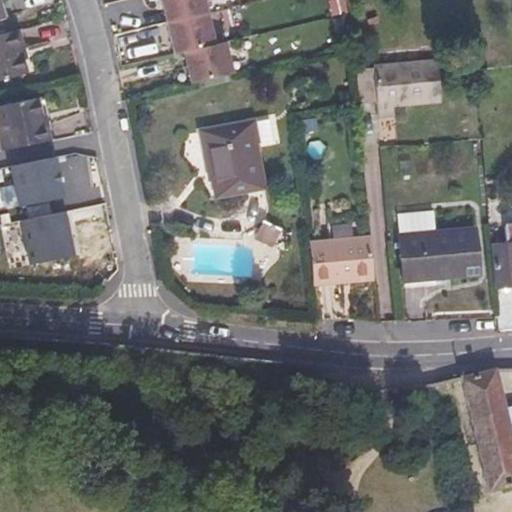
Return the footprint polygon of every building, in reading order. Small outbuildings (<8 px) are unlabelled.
[(207,14),(203,0),(160,0),(166,23),(207,14)] [(214,46),(207,14),(166,23),(173,55),(183,53),(214,46)] [(22,48),(17,29),(0,33),(0,80),(26,73),(22,56),(20,49),(22,48)] [(224,44),(214,46),(183,53),(190,84),(231,75),(224,44)] [(376,115),(393,113),(393,107),(440,103),(437,61),(372,67),(372,68),(355,69),(358,103),(375,102),(376,115)] [(0,145),(1,150),(50,141),(46,122),(42,123),(40,115),(37,98),(0,105),(0,145)] [(251,122),(251,121),(201,131),(214,197),(264,187),(255,143),(272,140),(268,119),(251,122)] [(0,233),(68,232),(68,185),(0,185),(0,233)] [(280,230),(262,220),(253,238),(271,248),(280,230)] [(505,244),(490,246),(496,318),(497,332),(511,330),(511,224),(503,225),(505,244)] [(403,280),(477,274),(473,229),(399,237),(403,280)] [(368,232),(307,237),(310,280),(371,275),(368,232)] [(495,368),(459,376),(488,492),(511,485),(511,405),(503,408),(495,368)]
